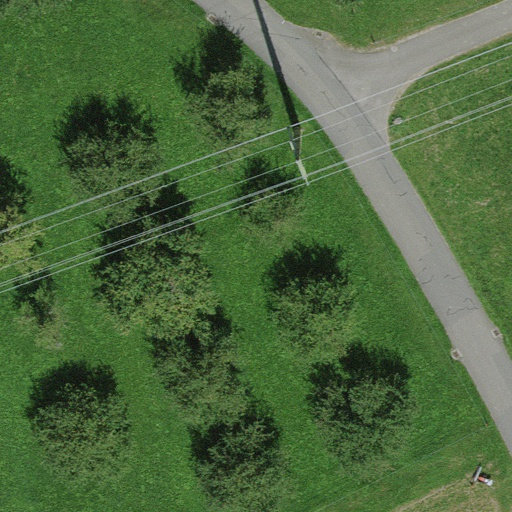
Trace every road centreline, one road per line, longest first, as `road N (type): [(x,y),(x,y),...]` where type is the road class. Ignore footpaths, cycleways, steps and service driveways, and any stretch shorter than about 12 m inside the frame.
road 1 (unclassified): [(221,0),(333,94),(428,246),(511,410)]
road 2 (track): [(333,94),(511,19)]
